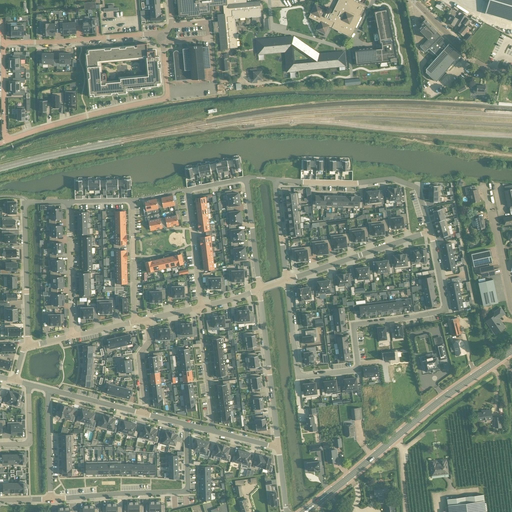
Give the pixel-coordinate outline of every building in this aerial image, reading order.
[(245,0),(178,0),(180,16),(187,15),(187,17),(190,17),(193,16),(193,17),(193,16),(195,16),(195,17),(196,17),(196,16),(198,16),(199,16),(198,16),(201,16),(201,14),(211,13),(211,6),(223,5),(224,14),(217,15),(218,22),(213,22),(213,23),(213,22),(213,26),(213,29),(214,29),(214,32),(214,33),(219,32),(220,50),(228,49),(228,48),(237,47),(235,18),(261,16),(260,6),(260,1),(246,2),(245,0)] [(312,11),(309,17),(316,20),(320,23),(317,30),(325,34),(329,26),(332,27),(332,28),(342,33),(350,37),(351,37),(356,27),(361,16),(360,15),(365,6),(354,0),(353,0),(338,0),(329,19),(325,17),(325,18),(321,16),(325,8),(321,7),(319,5),(315,4),(312,11)] [(511,21),(511,0),(488,0),(485,14),(511,21)] [(91,10),(91,9),(96,9),(95,1),(90,2),(83,3),(84,10),(91,10)] [(358,50),(354,51),(355,65),(359,65),(371,64),(371,63),(377,63),(380,63),(387,62),(390,62),(390,58),(397,57),(395,47),(394,43),(392,30),(390,24),(391,24),(388,9),(373,11),(375,23),(376,23),(377,29),(377,33),(379,40),(379,44),(381,44),(381,48),(376,49),(373,49),(373,48),(358,50)] [(92,21),(89,21),(90,32),(96,32),(95,24),(99,24),(98,17),(98,13),(95,14),(95,18),(92,18),(92,21)] [(454,26),(458,19),(450,14),(446,21),(454,26)] [(459,27),(462,23),(466,16),(462,14),(455,25),(459,27)] [(468,23),(469,23),(470,21),(466,18),(462,22),(464,24),(458,31),(463,36),(469,28),(471,26),(468,23)] [(69,23),(70,34),(71,34),(75,34),(75,33),(76,33),(75,26),(79,26),(78,19),(75,20),(75,22),(69,23)] [(85,19),(80,19),(80,25),(83,25),(84,33),(85,33),(89,33),(89,32),(90,32),(90,33),(90,32),(89,21),(86,21),(85,19)] [(437,31),(434,29),(426,20),(422,24),(423,25),(419,29),(428,39),(436,32),(437,31)] [(49,35),(49,24),(43,24),(43,21),(39,21),(40,28),(43,28),(43,36),(49,35)] [(49,35),(50,35),(50,36),(54,36),(54,35),(55,35),(55,28),(58,27),(58,21),(55,21),(55,24),(49,24),(49,35)] [(69,34),(70,34),(69,23),(64,23),(63,24),(63,21),(59,21),(60,27),(63,27),(64,35),(65,34),(65,35),(69,35),(69,34)] [(16,23),(16,25),(17,25),(17,36),(23,36),(23,29),(26,28),(26,22),(23,22),(23,23),(16,23)] [(17,25),(16,25),(11,25),(10,23),(7,23),(7,29),(10,29),(11,36),(11,37),(14,37),(14,36),(17,36),(17,25)] [(436,82),(461,55),(436,32),(428,39),(420,47),(426,53),(429,50),(437,58),(426,70),(426,71),(425,72),(436,82)] [(463,39),(467,42),(472,36),(468,33),(463,39)] [(291,39),(291,37),(281,37),(266,39),(267,41),(257,42),(257,45),(257,49),(258,53),(264,52),(264,54),(285,52),(286,65),(286,72),(298,71),(339,67),(339,65),(345,64),(345,61),(345,57),(344,53),(341,54),(334,54),(334,52),(320,54),(319,54),(296,38),(291,39)] [(158,67),(158,61),(159,61),(159,56),(155,56),(155,54),(155,51),(148,51),(147,44),(137,44),(137,47),(135,47),(134,46),(126,47),(126,48),(120,49),(119,47),(112,48),(111,48),(111,50),(105,50),(105,49),(103,49),(88,50),(89,54),(86,54),(88,72),(90,72),(90,78),(89,78),(90,94),(94,94),(94,96),(112,94),(112,93),(118,92),(118,94),(127,93),(126,89),(133,88),(133,90),(141,89),(141,87),(158,86),(158,83),(161,83),(160,67),(158,67)] [(183,53),(179,53),(179,52),(178,51),(177,51),(177,50),(176,50),(175,51),(174,51),(174,52),(173,52),(173,53),(173,54),(176,81),(192,79),(192,80),(205,78),(204,68),(205,68),(205,69),(211,68),(209,46),(203,47),(202,47),(202,46),(197,46),(197,45),(196,45),(196,46),(195,46),(195,45),(194,45),(194,46),(189,47),(189,48),(188,48),(183,49),(183,53)] [(48,53),(44,53),(44,54),(42,54),(42,60),(39,60),(39,66),(43,66),(43,64),(48,64),(48,53)] [(48,53),(48,64),(54,64),(54,66),(57,66),(56,60),(54,60),(54,54),(52,54),(52,53),(48,53)] [(56,60),(57,66),(60,66),(60,64),(64,64),(65,64),(65,53),(64,53),(61,53),(61,54),(60,54),(60,60),(56,60)] [(8,61),(8,64),(20,64),(20,60),(25,60),(25,55),(13,55),(13,58),(9,58),(9,61),(8,61)] [(20,64),(8,64),(8,67),(9,67),(9,69),(13,69),(13,72),(24,72),(24,67),(20,67),(20,64)] [(256,68),(250,69),(251,83),(257,83),(257,80),(262,80),(262,71),(258,71),(257,71),(256,68)] [(9,87),(21,87),(21,83),(24,83),(24,78),(13,78),(13,81),(9,81),(9,84),(9,87)] [(470,88),(474,88),(474,91),(474,92),(474,93),(475,94),(476,94),(477,94),(485,95),(485,86),(477,85),(476,85),(475,85),(470,85),(470,88)] [(21,90),(21,87),(9,87),(9,90),(10,92),(14,92),(14,95),(24,95),(24,90),(21,90)] [(75,104),(75,90),(75,91),(65,92),(65,101),(69,101),(69,104),(75,104)] [(53,108),(54,108),(58,108),(59,108),(59,100),(63,100),(62,93),(53,93),(53,108)] [(17,120),(20,120),(20,121),(23,121),(23,120),(24,120),(24,107),(16,107),(17,110),(16,110),(16,113),(17,113),(17,120)] [(233,159),(230,160),(231,167),(234,166),(235,169),(241,168),(240,163),(241,163),(240,159),(239,159),(239,158),(233,159)] [(227,160),(221,162),(223,172),(229,170),(228,168),(231,167),(230,160),(227,160)] [(303,161),(303,165),(304,165),(303,170),(310,170),(310,168),(313,168),(313,163),(313,160),(304,160),(304,161),(303,161)] [(313,163),(313,168),(316,168),(316,170),(323,171),(323,165),(323,162),(323,160),(313,160),(313,163)] [(329,162),(329,166),(329,171),(336,171),(336,168),(339,168),(339,163),(339,161),(329,161),(329,162)] [(339,163),(339,168),(342,168),(342,171),(348,171),(348,166),(349,166),(349,162),(348,162),(348,161),(339,161),(339,163)] [(215,163),(212,163),(214,171),(217,170),(217,173),(223,172),(221,162),(215,163)] [(209,164),(204,165),(206,175),(211,174),(211,171),(214,171),(212,163),(209,164)] [(198,166),(195,167),(196,174),(199,174),(200,176),(206,175),(204,165),(198,166)] [(186,170),(185,170),(186,174),(187,174),(188,179),(194,178),(193,175),(196,174),(195,167),(192,168),(186,169),(186,170)] [(112,190),(112,179),(103,180),(103,183),(103,187),(106,187),(106,190),(108,190),(112,190)] [(113,179),(112,179),(112,190),(118,189),(118,187),(121,187),(121,186),(121,179),(113,179)] [(126,179),(121,179),(121,186),(121,187),(124,187),(124,189),(131,189),(131,184),(131,180),(130,180),(130,179),(126,179)] [(85,188),(85,180),(76,180),(76,182),(75,182),(75,185),(76,185),(76,191),(82,190),(82,188),(84,188),(85,188)] [(94,180),(85,180),(85,188),(88,187),(88,190),(94,190),(94,180)] [(103,183),(103,180),(94,180),(94,190),(100,190),(100,187),(102,187),(103,187),(103,183)] [(471,203),(479,201),(476,189),(471,191),(470,187),(464,188),(466,195),(469,194),(471,203)] [(391,200),(395,200),(395,194),(394,188),(391,188),(391,189),(388,189),(389,197),(385,197),(386,203),(390,203),(389,200),(391,200)] [(395,200),(395,202),(401,201),(401,202),(405,202),(404,195),(401,195),(400,188),(397,188),(394,188),(395,194),(395,200)] [(231,190),(225,191),(225,195),(226,195),(227,201),(228,201),(228,200),(240,199),(239,194),(238,194),(238,193),(232,194),(231,190)] [(379,190),(373,191),(373,192),(374,205),(380,204),(384,204),(383,197),(380,198),(379,190)] [(373,192),(373,191),(372,191),(368,191),(368,192),(367,192),(368,199),(364,200),(365,206),(369,206),(369,205),(373,205),(374,205),(373,192)] [(173,196),(167,197),(169,206),(174,205),(175,210),(178,209),(177,200),(174,201),(173,196)] [(321,206),(321,205),(321,200),(321,196),(316,196),(316,201),(312,201),(312,207),(316,207),(316,206),(321,206)] [(159,199),(161,208),(163,207),(164,207),(169,206),(167,197),(162,198),(159,199)] [(354,197),(354,200),(354,206),(359,206),(359,208),(362,208),(363,202),(359,202),(359,197),(354,197)] [(158,208),(161,208),(159,199),(156,199),(150,200),(152,210),(158,208)] [(227,201),(226,201),(227,206),(227,210),(233,209),(233,206),(240,205),(240,204),(239,203),(240,203),(240,199),(228,200),(228,201),(227,201)] [(152,210),(150,200),(145,201),(146,206),(143,207),(145,216),(148,215),(147,211),(152,210)] [(15,202),(7,202),(7,207),(5,208),(5,213),(7,213),(7,214),(16,214),(15,202)] [(52,205),(49,205),(49,207),(49,210),(51,210),(51,214),(62,214),(62,210),(61,210),(61,208),(55,208),(55,206),(52,207),(52,205)] [(436,210),(433,211),(434,216),(444,214),(445,213),(444,208),(440,209),(440,208),(436,209),(436,210)] [(233,209),(227,210),(227,213),(230,212),(230,218),(242,217),(241,212),(241,213),(240,211),(241,211),(240,211),(234,212),(233,209)] [(176,216),(171,217),(173,226),(178,225),(177,220),(181,219),(179,210),(175,211),(176,216)] [(51,214),(49,214),(49,223),(55,223),(55,220),(61,220),(61,218),(62,218),(62,214),(51,214)] [(396,215),(397,216),(398,228),(401,228),(401,229),(404,228),(405,227),(404,221),(406,220),(406,214),(396,215)] [(444,214),(434,216),(436,222),(446,219),(444,214)] [(472,222),(475,221),(477,230),(485,228),(482,216),(477,217),(476,214),(470,216),(472,222)] [(156,229),(154,220),(149,221),(148,216),(145,217),(147,226),(150,225),(151,230),(156,229)] [(397,216),(388,217),(389,224),(392,224),(392,229),(393,229),(393,230),(396,229),(396,228),(398,228),(397,216)] [(505,225),(511,223),(511,216),(503,218),(505,225)] [(1,220),(2,228),(15,228),(14,220),(6,220),(6,217),(2,218),(2,220),(1,220)] [(166,218),(163,218),(165,227),(167,227),(173,226),(171,217),(166,218)] [(230,224),(229,224),(229,228),(236,227),(235,224),(242,223),(242,221),(242,217),(230,218),(229,218),(230,224)] [(165,227),(163,218),(160,219),(154,220),(156,229),(162,228),(165,227)] [(436,222),(435,222),(436,227),(447,224),(446,219),(436,222)] [(377,222),(379,235),(381,235),(384,235),(384,234),(385,234),(384,227),(388,227),(387,220),(383,220),(383,221),(377,222)] [(377,235),(379,235),(377,222),(368,223),(369,231),(372,231),(373,236),(374,235),(374,236),(377,236),(377,235)] [(49,223),(46,223),(46,226),(49,226),(49,231),(63,231),(63,227),(62,227),(62,225),(56,226),(55,223),(49,223)] [(209,224),(199,225),(199,228),(200,231),(205,230),(206,233),(212,233),(212,229),(211,224),(209,224)] [(447,224),(436,227),(438,232),(449,229),(447,224)] [(236,227),(229,228),(230,231),(230,237),(244,235),(243,231),(243,229),(236,230),(236,227)] [(358,228),(359,241),(362,241),(362,242),(365,242),(365,241),(365,234),(368,233),(367,227),(358,228)] [(357,242),(359,241),(358,228),(349,229),(350,238),(353,237),(353,242),(354,242),(354,243),(357,242)] [(449,229),(438,232),(439,238),(444,236),(445,240),(451,238),(449,229)] [(9,231),(2,231),(2,235),(4,235),(4,243),(15,243),(15,235),(9,235),(9,231)] [(63,231),(49,231),(50,240),(56,240),(56,237),(62,237),(62,235),(63,235),(63,231)] [(206,236),(200,237),(201,240),(200,240),(201,243),(211,242),(212,242),(212,240),(211,238),(211,236),(212,236),(212,233),(206,233),(206,236)] [(348,233),(339,234),(341,248),(343,248),(346,248),(346,247),(347,247),(346,240),(349,240),(348,233)] [(341,248),(339,234),(330,236),(331,244),(334,244),(335,248),(336,248),(336,249),(339,249),(339,248),(341,248)] [(244,235),(230,237),(231,243),(231,246),(234,246),(234,245),(238,245),(237,242),(244,241),(244,239),(245,239),(244,235)] [(486,235),(470,238),(473,248),(488,245),(486,235)] [(114,244),(114,247),(120,247),(120,244),(126,244),(126,241),(127,241),(127,240),(126,238),(115,239),(115,240),(115,244),(114,244)] [(56,240),(50,240),(50,243),(52,243),(52,248),(63,248),(63,244),(62,244),(62,243),(56,243),(56,240)] [(330,240),(321,241),(323,254),(325,254),(325,255),(328,254),(328,253),(329,253),(328,246),(331,246),(330,240)] [(323,254),(321,241),(312,242),(313,250),(316,250),(317,255),(321,255),(320,254),(323,254)] [(441,245),(442,251),(452,249),(451,243),(441,245)] [(238,245),(234,245),(234,246),(235,254),(246,253),(246,249),(245,249),(245,248),(245,247),(238,248),(238,245)] [(120,247),(114,247),(114,256),(127,256),(127,253),(126,253),(126,250),(120,250),(120,247)] [(301,248),(302,261),(304,261),(305,261),(308,261),(308,260),(308,253),(310,253),(310,247),(301,248)] [(52,254),(50,254),(50,257),(56,257),(56,254),(62,254),(62,252),(63,252),(63,248),(52,248),(52,254)] [(300,261),(302,261),(301,248),(292,249),(293,257),(296,257),(296,262),(297,262),(300,262),(300,261)] [(9,249),(5,250),(5,258),(10,258),(10,257),(16,257),(15,250),(9,250),(9,249)] [(442,251),(443,258),(453,256),(452,249),(442,251)] [(421,262),(419,250),(418,250),(414,250),(414,251),(413,251),(414,258),(411,259),(412,265),(415,265),(415,264),(421,264),(421,262)] [(489,250),(471,254),(473,267),(492,263),(489,250)] [(234,261),(233,261),(234,264),(240,264),(240,260),(246,259),(246,258),(247,257),(246,253),(235,254),(235,255),(234,255),(234,261)] [(177,265),(183,264),(181,254),(175,256),(177,265)] [(392,272),(396,272),(396,269),(401,268),(400,254),(397,255),(394,256),(394,263),(391,263),(391,264),(392,267),(392,272)] [(400,254),(401,268),(411,267),(410,261),(407,261),(406,254),(403,255),(403,254),(400,254)] [(178,267),(177,265),(175,256),(169,257),(171,267),(171,269),(178,267)] [(453,256),(443,258),(445,264),(454,262),(453,256)] [(56,257),(50,257),(50,260),(53,260),(53,266),(64,265),(63,261),(62,260),(56,260),(56,257)] [(163,259),(166,269),(171,267),(169,257),(163,259)] [(160,270),(166,269),(163,259),(157,260),(160,270)] [(160,270),(157,260),(152,261),(154,273),(160,271),(160,270)] [(393,273),(392,272),(392,267),(389,267),(388,260),(387,261),(387,260),(383,260),(383,261),(381,261),(383,272),(389,271),(389,274),(393,273)] [(154,273),(152,261),(145,262),(148,274),(154,273)] [(377,273),(383,272),(381,261),(375,262),(376,270),(373,271),(374,277),(378,277),(377,273)] [(454,262),(445,264),(446,271),(456,269),(454,262)] [(5,270),(0,270),(0,274),(3,274),(8,274),(8,270),(16,270),(16,267),(17,267),(17,264),(16,264),(16,263),(5,263),(5,270)] [(213,263),(203,264),(204,270),(210,269),(210,272),(217,271),(216,268),(214,268),(213,263)] [(53,271),(50,271),(50,274),(57,274),(57,271),(63,271),(63,269),(64,269),(64,265),(53,266),(53,271)] [(482,276),(493,273),(492,266),(480,269),(482,276)] [(363,268),(362,268),(364,280),(370,279),(370,280),(373,280),(373,274),(369,274),(368,267),(367,267),(363,267),(363,268)] [(364,280),(362,268),(356,268),(357,277),(354,277),(355,284),(358,283),(358,282),(364,281),(364,280)] [(247,270),(238,271),(238,282),(240,282),(243,282),(243,281),(244,281),(244,276),(247,276),(247,270)] [(238,282),(238,271),(229,271),(229,277),(232,277),(232,282),(233,282),(236,282),(238,282)] [(8,274),(3,274),(3,276),(3,277),(4,286),(7,286),(7,288),(16,288),(16,282),(16,277),(10,277),(10,274),(8,274)] [(57,274),(50,274),(51,277),(53,277),(53,282),(53,283),(64,282),(64,278),(63,278),(63,277),(57,277),(57,274)] [(344,287),(343,274),(340,274),(340,275),(337,275),(338,285),(335,285),(335,291),(339,291),(339,288),(345,288),(345,287),(344,287)] [(422,285),(433,283),(432,277),(426,278),(425,275),(422,275),(421,276),(419,276),(420,279),(421,279),(422,284),(422,285)] [(127,283),(127,277),(117,278),(117,283),(115,283),(115,287),(121,286),(121,283),(127,283)] [(215,289),(215,278),(215,277),(206,277),(206,284),(209,284),(209,289),(210,289),(213,289),(215,289)] [(224,277),(215,278),(215,289),(217,289),(220,289),(220,288),(221,288),(221,283),(224,283),(224,277)] [(324,281),(325,294),(335,293),(334,287),(331,287),(330,280),(329,280),(325,280),(325,281),(324,281)] [(498,303),(493,280),(478,283),(483,306),(498,303)] [(319,295),(325,294),(324,281),(317,282),(318,290),(315,291),(316,297),(320,297),(319,295)] [(53,282),(51,283),(51,291),(57,291),(57,288),(63,288),(63,286),(64,286),(64,282),(53,283),(53,282)] [(450,291),(460,289),(458,283),(458,282),(448,284),(450,291)] [(179,297),(178,286),(169,287),(169,293),(172,293),(172,297),(173,297),(173,298),(176,298),(176,297),(179,297)] [(187,286),(178,286),(179,297),(181,297),(181,298),(184,298),(184,297),(185,297),(185,292),(187,292),(187,286)] [(305,301),(305,302),(314,300),(314,294),(310,294),(310,287),(308,288),(308,287),(304,287),(305,288),(303,288),(305,301)] [(299,301),(305,301),(303,288),(297,289),(298,297),(295,297),(295,304),(299,303),(299,301)] [(451,297),(461,295),(460,289),(450,291),(451,297)] [(156,302),(156,290),(146,290),(146,298),(150,298),(150,303),(151,303),(154,303),(154,302),(156,302)] [(165,290),(156,290),(156,302),(158,302),(158,303),(162,303),(162,302),(162,297),(165,297),(165,290)] [(57,291),(51,291),(51,300),(64,300),(64,296),(63,296),(63,294),(57,294),(57,291)] [(451,297),(452,304),(462,302),(461,295),(451,297)] [(126,298),(119,298),(119,296),(116,296),(116,304),(119,303),(119,310),(122,310),(122,311),(126,311),(126,310),(127,310),(126,298)] [(401,299),(401,302),(402,302),(403,311),(402,311),(406,311),(406,310),(409,310),(408,305),(411,304),(411,298),(401,299)] [(435,299),(424,301),(426,310),(432,309),(431,305),(436,304),(436,302),(436,298),(435,298),(435,299)] [(64,300),(51,300),(51,308),(58,308),(58,305),(64,305),(64,304),(65,304),(64,300)] [(104,314),(106,314),(106,300),(97,300),(97,309),(100,309),(100,314),(101,314),(104,314)] [(106,300),(106,314),(108,313),(108,314),(111,314),(111,313),(112,313),(112,308),(115,308),(115,300),(106,300)] [(462,302),(452,304),(454,310),(463,309),(462,302)] [(366,303),(356,305),(357,311),(360,311),(361,316),(364,315),(364,316),(367,316),(367,315),(367,313),(366,303)] [(10,306),(4,306),(4,315),(13,315),(17,315),(17,311),(17,309),(15,309),(10,309),(10,306)] [(96,307),(87,308),(87,319),(89,318),(89,319),(92,319),(92,318),(93,318),(93,313),(96,313),(96,307)] [(87,319),(87,308),(78,308),(78,314),(81,314),(81,319),(82,319),(85,319),(87,319)] [(505,328),(498,318),(504,314),(500,308),(494,312),(496,315),(486,321),(495,335),(505,328)] [(245,310),(244,310),(245,323),(254,323),(254,314),(249,315),(249,310),(248,310),(248,309),(245,309),(245,310)] [(245,323),(244,310),(241,310),(238,310),(238,311),(237,311),(237,316),(234,316),(235,324),(245,323)] [(303,326),(312,325),(311,325),(310,313),(302,314),(303,326)] [(55,325),(55,314),(46,315),(46,321),(49,321),(49,326),(50,326),(53,326),(53,325),(55,325)] [(64,314),(55,314),(55,325),(57,325),(57,326),(60,326),(60,325),(61,325),(61,320),(64,320),(64,314)] [(13,315),(4,315),(4,317),(4,323),(11,323),(10,320),(13,320),(17,320),(17,316),(17,315),(13,315)] [(219,327),(218,316),(216,316),(216,315),(213,316),(212,316),(213,321),(210,322),(210,330),(220,329),(220,327),(219,327)] [(221,316),(218,316),(219,327),(220,327),(225,326),(225,329),(231,328),(230,320),(225,320),(224,315),(224,316),(224,315),(220,315),(221,316)] [(451,336),(461,334),(457,318),(447,320),(451,336)] [(186,323),(187,337),(197,336),(196,328),(192,328),(192,323),(191,323),(191,322),(188,323),(186,323)] [(178,337),(187,337),(186,323),(184,324),(183,323),(180,323),(180,324),(180,329),(177,329),(178,337)] [(335,334),(341,334),(341,331),(346,330),(345,327),(346,327),(345,324),(333,325),(335,334)] [(395,332),(392,333),(392,340),(396,339),(396,338),(403,337),(401,324),(394,325),(395,332)] [(12,325),(4,325),(5,336),(7,336),(20,336),(19,328),(14,328),(12,328),(12,325)] [(385,326),(377,327),(379,340),(386,339),(386,340),(390,340),(389,333),(386,333),(385,326)] [(166,328),(164,328),(165,341),(173,340),(173,333),(170,333),(170,328),(169,328),(169,327),(166,328)] [(165,341),(164,328),(161,329),(161,328),(158,328),(158,329),(158,334),(155,334),(156,341),(165,341)] [(246,342),(256,340),(255,335),(253,335),(253,332),(243,333),(244,342),(246,342)] [(130,334),(125,336),(127,345),(127,344),(132,343),(132,342),(134,341),(133,337),(131,338),(130,334)] [(341,337),(341,334),(335,334),(336,344),(337,344),(337,343),(347,342),(348,342),(347,339),(347,336),(341,337)] [(125,336),(119,337),(122,348),(127,347),(127,344),(127,345),(125,336)] [(309,336),(302,337),(303,346),(315,344),(314,339),(310,340),(309,336)] [(119,337),(113,338),(116,349),(117,350),(122,349),(121,348),(122,348),(119,337)] [(109,344),(106,345),(107,352),(116,349),(113,338),(108,340),(109,344)] [(6,340),(0,340),(0,343),(1,344),(1,351),(14,350),(13,343),(8,343),(6,343),(6,340)] [(256,346),(256,340),(246,342),(247,347),(247,351),(255,350),(255,346),(257,346),(256,346)] [(463,342),(453,344),(456,356),(466,353),(463,342)] [(435,344),(438,357),(436,358),(436,357),(422,361),(425,371),(430,370),(430,371),(434,370),(434,369),(439,368),(437,360),(446,358),(442,343),(435,344)] [(179,350),(180,355),(189,354),(189,349),(189,348),(183,349),(183,346),(177,346),(177,350),(179,350)] [(306,364),(313,363),(314,363),(312,354),(316,353),(315,347),(307,348),(307,353),(305,353),(304,353),(305,356),(305,361),(306,364)] [(149,357),(149,362),(159,361),(159,356),(160,356),(159,352),(153,353),(153,356),(148,357),(149,357)] [(395,352),(381,354),(381,361),(388,360),(389,363),(397,362),(395,352)] [(248,357),(249,362),(258,361),(258,356),(256,356),(255,353),(248,353),(248,357)] [(339,354),(337,354),(338,363),(344,363),(344,359),(350,359),(349,353),(348,353),(349,353),(339,354)] [(0,355),(0,366),(9,369),(11,361),(10,361),(6,360),(6,357),(0,355)] [(123,357),(117,358),(118,367),(120,367),(131,365),(131,362),(130,362),(130,359),(123,360),(123,357)] [(249,362),(246,362),(247,368),(249,368),(250,371),(258,370),(257,367),(259,367),(259,366),(258,361),(249,362)] [(121,373),(118,373),(119,376),(125,375),(125,372),(131,371),(131,369),(132,369),(131,365),(120,367),(121,373)] [(377,366),(370,367),(371,377),(378,376),(377,366)] [(371,377),(370,367),(363,368),(364,378),(371,377)] [(228,376),(227,370),(216,371),(216,377),(222,376),(223,379),(229,379),(229,375),(228,376)] [(249,384),(251,383),(261,382),(260,377),(260,376),(258,377),(258,373),(250,374),(251,378),(248,378),(249,384)] [(354,377),(350,378),(352,392),(357,391),(358,395),(361,394),(360,384),(357,384),(356,378),(355,378),(354,377)] [(352,392),(350,378),(346,378),(346,379),(345,379),(344,379),(345,386),(342,386),(343,393),(352,392)] [(218,391),(230,389),(229,383),(235,383),(235,380),(229,380),(223,381),(223,384),(217,385),(218,391)] [(325,388),(321,389),(322,395),(325,395),(325,392),(331,391),(330,380),(325,381),(324,382),(324,381),(324,382),(325,388)] [(334,380),(330,380),(331,391),(331,394),(337,393),(337,395),(341,395),(340,386),(337,387),(336,380),(335,380),(334,380)] [(106,381),(105,387),(108,388),(107,393),(113,394),(115,386),(115,385),(110,383),(110,382),(106,381)] [(251,383),(252,388),(252,389),(252,392),(260,391),(260,388),(262,388),(262,387),(261,387),(261,382),(251,383)] [(314,382),(309,383),(311,396),(320,395),(319,389),(316,389),(315,383),(314,383),(314,382)] [(304,391),(301,391),(302,398),(311,396),(309,383),(305,383),(305,384),(304,384),(303,384),(304,391)] [(126,388),(124,397),(129,399),(130,396),(132,396),(133,392),(131,392),(132,388),(126,386),(126,388)] [(4,397),(2,403),(11,406),(12,406),(15,393),(14,393),(14,392),(10,391),(10,392),(9,391),(7,398),(4,397)] [(11,406),(21,408),(22,402),(19,401),(21,394),(15,393),(12,406),(11,406)] [(253,399),(254,404),(263,403),(263,398),(263,397),(261,397),(260,394),(253,395),(253,398),(253,399)] [(254,404),(252,404),(253,410),(254,409),(255,413),(262,412),(262,409),(264,408),(263,403),(254,404)] [(57,411),(55,417),(59,418),(59,416),(65,417),(68,407),(67,406),(62,405),(60,412),(57,411)] [(68,407),(65,417),(71,418),(70,421),(74,422),(75,415),(72,415),(73,410),(74,408),(73,408),(73,407),(69,406),(69,407),(68,407)] [(309,417),(306,417),(307,425),(309,425),(310,432),(317,431),(316,424),(315,424),(314,416),(313,416),(313,414),(316,414),(315,408),(308,409),(308,414),(309,414),(309,417)] [(350,409),(352,420),(362,419),(361,408),(350,409)] [(78,416),(76,422),(80,423),(80,421),(86,422),(88,412),(88,411),(84,410),(83,411),(82,410),(81,417),(78,416)] [(481,412),(477,413),(478,421),(485,420),(492,419),(492,418),(491,416),(491,410),(481,411),(481,412)] [(86,422),(85,425),(94,427),(96,421),(93,420),(95,413),(88,412),(86,422)] [(266,424),(266,423),(265,418),(263,418),(263,415),(255,416),(256,419),(254,419),(255,425),(256,425),(258,424),(266,424)] [(99,421),(97,428),(106,430),(109,417),(107,416),(103,416),(102,422),(99,421)] [(501,427),(500,416),(493,417),(494,428),(501,427)] [(109,417),(106,430),(115,432),(117,426),(114,425),(115,419),(112,418),(112,417),(109,417)] [(21,422),(16,422),(16,434),(22,434),(22,428),(25,428),(25,420),(21,420),(21,422)] [(119,427),(118,433),(121,434),(122,433),(127,434),(130,422),(124,421),(122,427),(119,427)] [(16,422),(7,422),(7,429),(10,429),(11,435),(16,434),(16,422)] [(127,434),(127,435),(136,437),(138,431),(135,430),(136,424),(135,424),(135,423),(131,422),(131,423),(130,422),(127,434)] [(266,423),(266,424),(258,424),(256,425),(257,431),(267,429),(267,430),(266,423)] [(353,424),(344,425),(345,437),(354,436),(353,429),(354,429),(353,424)] [(140,432),(139,438),(148,440),(151,427),(148,426),(148,427),(145,426),(143,433),(140,432)] [(151,427),(148,440),(157,443),(159,436),(155,436),(157,429),(154,428),(151,427)] [(161,437),(159,443),(169,446),(172,432),(169,432),(166,431),(164,438),(161,437)] [(172,432),(169,446),(174,447),(174,449),(179,450),(181,442),(176,441),(178,434),(175,434),(175,433),(172,432)] [(197,439),(194,450),(200,451),(203,441),(202,441),(202,440),(198,439),(198,440),(197,439)] [(200,451),(199,453),(209,456),(210,450),(207,449),(209,442),(203,441),(200,451)] [(213,450),(211,458),(214,459),(215,456),(220,458),(221,458),(224,446),(221,445),(217,445),(216,451),(213,450)] [(220,458),(220,459),(229,461),(231,455),(228,454),(230,448),(226,447),(226,446),(224,446),(221,458),(220,458)] [(233,456),(232,462),(241,464),(244,451),(238,450),(237,456),(233,456)] [(336,450),(326,451),(327,459),(328,459),(328,463),(336,462),(336,455),(337,455),(336,450)] [(244,451),(241,464),(247,466),(246,467),(250,468),(252,460),(249,459),(250,453),(249,453),(250,452),(245,451),(245,452),(244,451)] [(19,454),(19,466),(25,466),(25,461),(27,461),(27,458),(25,458),(25,454),(19,454)] [(254,461),(253,467),(256,468),(257,467),(262,468),(262,469),(263,465),(265,457),(264,456),(260,455),(259,455),(257,462),(254,461)] [(263,465),(262,469),(268,470),(268,471),(271,472),(273,465),(270,465),(271,458),(266,456),(266,457),(265,457),(263,465)] [(430,464),(430,468),(431,473),(444,472),(444,474),(448,474),(446,462),(446,460),(440,460),(440,462),(436,463),(436,461),(430,462),(430,464)] [(308,467),(307,467),(307,470),(308,470),(308,471),(312,470),(316,470),(320,469),(320,466),(322,466),(321,461),(319,462),(319,461),(307,463),(308,467)] [(0,487),(2,488),(2,492),(6,492),(6,493),(8,493),(8,492),(8,483),(8,482),(8,479),(0,479),(0,487)] [(243,479),(235,481),(235,486),(237,497),(243,496),(242,493),(241,486),(244,485),(243,479)] [(25,480),(19,480),(19,483),(20,483),(20,492),(26,492),(26,488),(28,488),(28,485),(26,485),(25,480)] [(374,494),(369,494),(370,498),(377,497),(378,500),(385,499),(386,502),(385,502),(385,511),(393,511),(393,502),(389,502),(388,495),(388,488),(383,488),(383,489),(374,490),(374,494)] [(270,491),(266,491),(267,498),(270,498),(271,505),(278,505),(277,500),(277,497),(276,493),(273,493),(270,494),(270,491)] [(485,511),(483,494),(447,499),(448,511),(485,511)] [(243,511),(248,510),(246,504),(248,503),(247,499),(239,502),(242,511),(243,511)] [(128,505),(124,506),(124,511),(133,511),(134,502),(128,503),(128,505)] [(133,511),(143,511),(143,505),(139,505),(139,502),(134,502),(133,511)] [(150,505),(146,505),(146,511),(155,511),(155,502),(149,502),(150,505)] [(161,502),(155,502),(155,511),(164,511),(165,504),(161,505),(161,502)]
